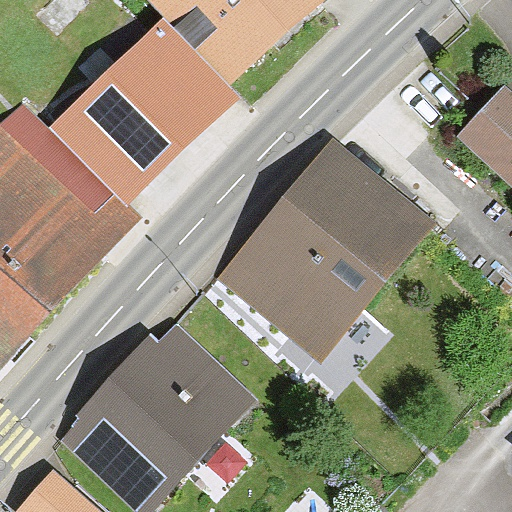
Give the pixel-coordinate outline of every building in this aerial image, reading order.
[(327,0),(146,0),(236,90),(327,0)] [(48,139),(133,215),(236,90),(154,19),(48,139)] [(511,92),(498,81),(452,137),(511,185),(511,92)] [(0,361),(133,215),(48,139),(14,114),(0,125),(0,361)] [(430,233),(328,151),(216,291),(318,373),(430,233)] [(158,327),(69,442),(152,511),(159,511),(250,404),(158,327)] [(95,511),(52,471),(16,509),(19,511),(95,511)]
